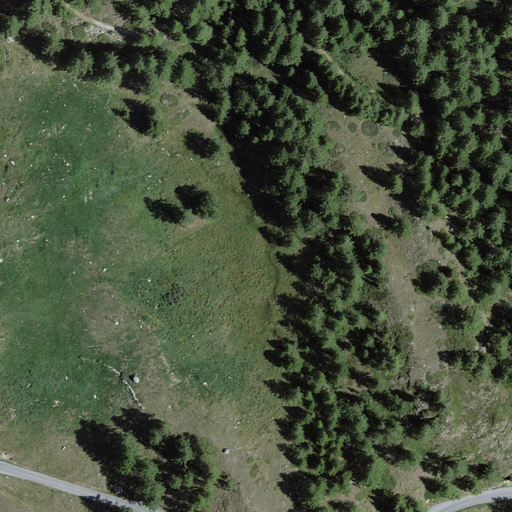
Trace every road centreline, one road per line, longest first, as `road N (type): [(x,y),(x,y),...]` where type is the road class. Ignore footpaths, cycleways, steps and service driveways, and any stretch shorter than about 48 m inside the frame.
road 1 (track): [(511,140),(385,117),(262,0)]
road 2 (track): [(203,0),(168,26),(135,36),(94,26),(58,0)]
road 3 (unclassified): [(0,469),(154,511)]
